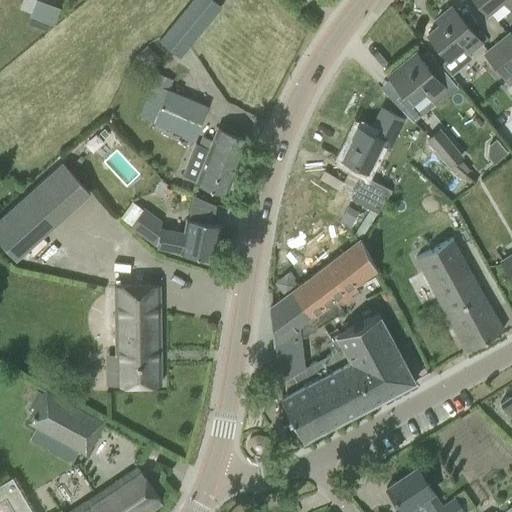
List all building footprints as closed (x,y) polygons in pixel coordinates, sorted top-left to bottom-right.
[(36,0),(30,15),(54,24),(59,9),(36,0)] [(180,56),(220,7),(212,0),(192,0),(160,40),(180,56)] [(511,0),(476,0),(494,22),(511,6),(511,0)] [(441,64),(451,75),(471,58),(467,53),(480,42),(451,7),(436,19),(439,24),(427,34),(448,58),(441,64)] [(496,43),(511,62),(511,36),(509,32),(496,43)] [(511,62),(496,43),(484,53),(511,87),(511,62)] [(415,53),(389,75),(402,91),(410,101),(424,90),(431,99),(436,104),(457,86),(427,51),(419,57),(415,53)] [(208,107),(168,91),(173,80),(156,73),(139,115),(153,121),(153,123),(194,140),(208,107)] [(388,148),(403,118),(381,108),(369,132),(357,126),(342,158),(366,170),(379,144),(388,148)] [(195,143),(182,175),(196,181),(195,182),(207,187),(226,195),(248,138),(218,126),(212,140),(203,136),(199,145),(195,143)] [(100,152),(120,140),(112,127),(92,138),(100,152)] [(450,165),(461,156),(439,129),(427,139),(450,165)] [(0,241),(16,260),(91,193),(63,161),(0,217),(0,241)] [(351,199),(377,212),(391,189),(363,175),(351,199)] [(214,258),(220,224),(187,218),(184,232),(160,228),(162,222),(132,201),(120,217),(132,225),(130,227),(156,246),(156,247),(180,251),(180,252),(214,258)] [(348,207),(342,217),(352,223),(358,212),(348,207)] [(270,307),(274,344),(298,326),(299,337),(343,310),(335,298),(375,268),(360,238),(270,307)] [(492,312),(486,299),(452,238),(415,257),(455,334),(465,351),(503,329),(492,312)] [(511,254),(502,261),(511,278),(511,254)] [(160,383),(159,286),(114,286),(115,383),(160,383)] [(404,362),(378,313),(329,337),(336,350),(303,368),(299,337),(298,326),(274,344),(280,397),(301,438),(414,380),(404,362)] [(105,423),(45,390),(43,394),(38,391),(27,410),(32,413),(27,422),(87,455),(105,423)] [(511,394),(500,403),(511,420),(511,394)] [(148,511),(162,503),(137,466),(68,511),(148,511)] [(403,511),(421,500),(428,511),(466,511),(467,511),(456,497),(442,506),(416,467),(386,487),(402,511),(403,511)] [(32,511),(11,476),(0,483),(0,501),(5,499),(12,511),(32,511)]
